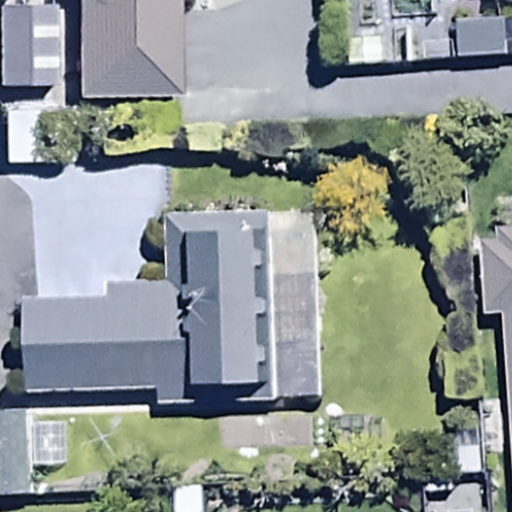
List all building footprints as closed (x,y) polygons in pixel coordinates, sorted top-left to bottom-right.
[(69,0),(70,103),(174,103),(174,0),(69,0)] [(257,229),(190,230),(193,386),(260,384),(257,229)] [(482,318),(499,317),(511,500),(511,229),(499,230),(500,244),(477,246),(482,318)] [(106,299),(21,301),(24,394),(179,390),(176,289),(106,291),(106,299)] [(23,413),(0,413),(0,496),(25,496),(23,413)]
